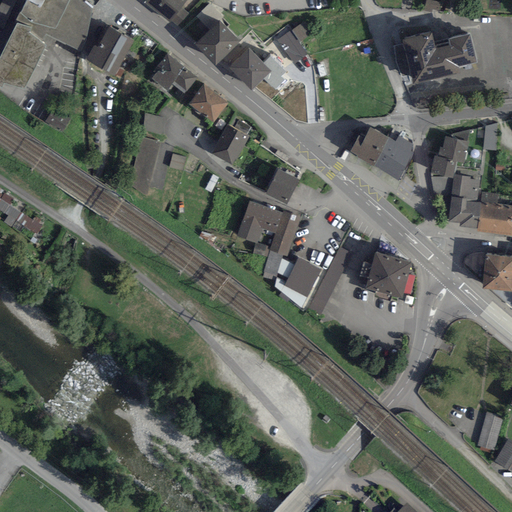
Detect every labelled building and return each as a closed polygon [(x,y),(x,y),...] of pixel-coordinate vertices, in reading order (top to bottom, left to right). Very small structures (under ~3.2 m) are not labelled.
[(0,26),(3,28),(16,0),(2,0),(0,5),(0,26)] [(23,0),(21,6),(30,16),(55,21),(65,0),(23,0)] [(65,0),(55,21),(86,36),(93,0),(65,0)] [(150,0),(150,1),(179,22),(185,14),(176,8),(181,0),(150,0)] [(441,13),(443,1),(435,0),(429,0),(427,11),(441,13)] [(219,18),(195,41),(215,62),(239,39),(219,18)] [(292,30),(299,42),(313,33),(305,21),(292,30)] [(44,39),(12,24),(0,50),(0,73),(22,84),(44,39)] [(128,36),(107,25),(91,54),(113,66),(128,36)] [(432,29),(405,37),(416,78),(458,66),(457,61),(477,56),(470,30),(450,35),(451,42),(437,46),(432,29)] [(278,39),(295,63),(308,54),(299,42),(292,30),(278,39)] [(248,44),(229,64),(253,87),(272,68),(248,44)] [(195,74),(170,54),(154,74),(167,85),(173,77),(185,87),(195,74)] [(226,99),(204,82),(192,99),(214,115),(226,99)] [(68,118),(55,110),(50,118),(62,127),(68,118)] [(162,134),(166,118),(145,113),(141,129),(162,134)] [(487,149),(498,149),(498,124),(487,123),(487,149)] [(228,124),(214,151),(233,161),(247,134),(228,124)] [(350,149),(374,163),(389,136),(370,125),(365,135),(360,132),(350,149)] [(389,136),(374,163),(398,176),(413,151),(410,149),(413,142),(398,134),(395,139),(389,136)] [(435,154),(432,169),(452,173),(455,157),(463,159),(467,139),(446,135),(442,156),(435,154)] [(161,141),(141,136),(130,184),(150,188),(161,141)] [(183,170),(186,157),(173,154),(170,167),(183,170)] [(297,176),(279,167),(268,189),(286,198),(297,176)] [(460,222),(478,224),(481,201),(477,201),(480,179),(470,178),(470,176),(456,174),(451,217),(461,218),(460,222)] [(478,224),(477,228),(511,232),(511,205),(481,201),(478,224)] [(299,219),(254,205),(244,237),(260,242),(264,229),(281,235),(278,247),(290,251),(299,219)] [(319,314),(350,253),(341,248),(310,309),(319,314)] [(409,261),(376,252),(368,283),(401,292),(409,261)] [(511,265),(511,253),(487,252),(484,281),(511,283),(511,265)] [(318,269),(298,260),(289,281),(309,289),(318,269)] [(502,417),(488,413),(479,443),(492,447),(502,417)] [(511,440),(509,439),(493,464),(511,476),(511,440)]
